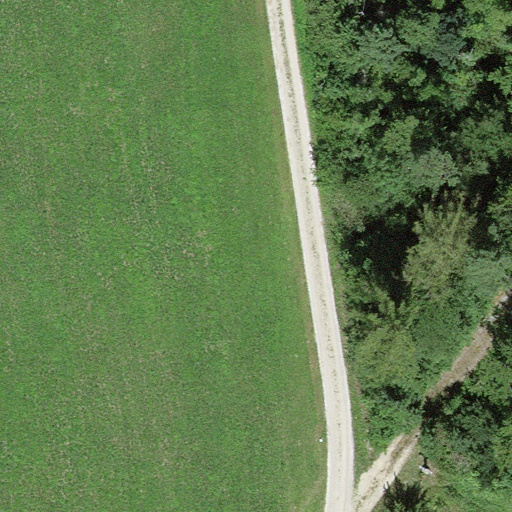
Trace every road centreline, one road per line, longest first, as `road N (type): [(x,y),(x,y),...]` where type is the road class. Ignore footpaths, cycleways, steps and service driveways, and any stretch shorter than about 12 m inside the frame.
road 1 (track): [(284,0),(337,363),(347,511)]
road 2 (track): [(348,507),(391,461),(511,294)]
